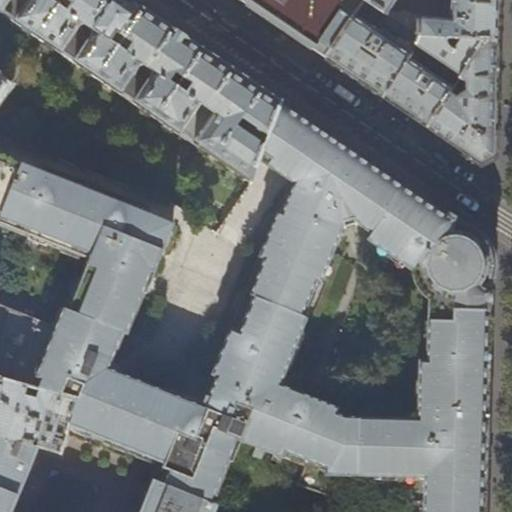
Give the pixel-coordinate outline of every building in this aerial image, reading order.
[(0,0),(0,12),(17,24),(17,23),(212,156),(245,177),(245,178),(250,182),(259,159),(282,103),(245,77),(174,29),(132,0),(0,0)] [(239,0),(283,30),(325,58),(364,0),(239,0)] [(388,17),(364,0),(325,58),(355,79),(383,98),(422,40),(400,25),(395,32),(405,40),(399,48),(377,33),(388,17)] [(388,17),(400,25),(422,40),(448,41),(461,42),(486,43),(497,44),(498,2),(498,0),(364,0),(388,17)] [(447,48),(445,48),(443,48),(448,41),(422,40),(383,98),(406,114),(427,128),(450,96),(454,90),(486,43),(461,42),(452,55),(451,52),(450,50),(449,49),(447,48)] [(496,101),(497,44),(486,43),(454,90),(457,93),(460,90),(464,92),(456,100),(450,96),(427,128),(448,143),(480,165),(494,158),(496,101)] [(0,227),(90,263),(70,315),(65,313),(58,332),(37,388),(77,399),(69,424),(164,462),(161,467),(168,470),(163,482),(211,501),(236,441),(304,469),(297,487),(379,511),(484,511),(485,482),(487,419),(489,320),(490,294),(487,293),(489,289),(491,285),(493,281),(494,276),(494,272),(493,260),(492,255),(490,249),(487,245),(485,241),(479,235),(475,232),(471,230),(466,228),(461,226),(455,225),(456,221),(427,201),(386,173),(344,145),(282,103),(259,159),(294,183),(281,216),(277,214),(259,258),(264,260),(250,297),(255,298),(240,335),(231,331),(201,408),(108,372),(122,335),(126,336),(150,273),(152,274),(170,227),(0,155),(0,227)] [(0,377),(0,378),(37,388),(58,332),(0,309),(0,377)] [(61,450),(69,424),(77,399),(37,388),(0,378),(0,379),(0,433),(36,443),(61,450)] [(209,511),(213,502),(211,501),(163,482),(156,480),(143,511),(6,511),(36,443),(0,433),(0,511),(209,511)]
